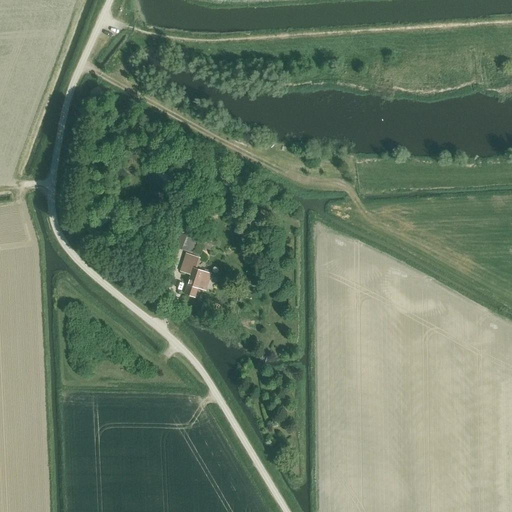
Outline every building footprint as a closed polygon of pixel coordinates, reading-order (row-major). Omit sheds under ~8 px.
[(157,165),(151,171),(165,185),(171,180),(157,165)] [(114,205),(94,222),(99,228),(119,212),(114,205)] [(205,221),(215,224),(220,210),(210,207),(205,221)] [(200,235),(198,240),(180,233),(176,247),(193,254),(196,246),(214,252),(218,241),(200,235)] [(198,289),(205,291),(211,274),(195,269),(199,259),(189,255),(186,264),(184,271),(191,273),(184,294),(195,297),(198,289)]
